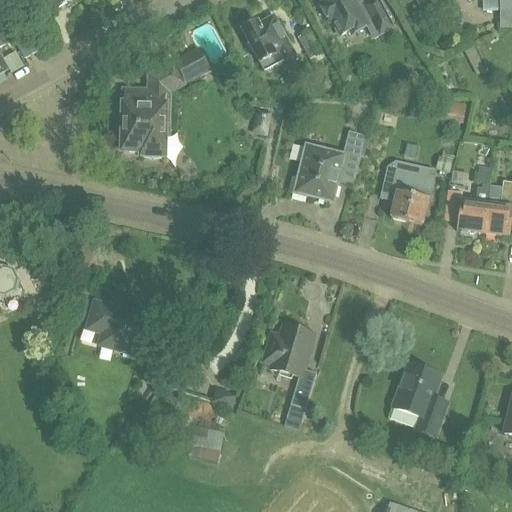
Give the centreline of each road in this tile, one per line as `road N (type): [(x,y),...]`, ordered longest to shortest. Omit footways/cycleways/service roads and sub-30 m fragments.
road 1 (tertiary): [(511,324),(295,250),(0,186)]
road 2 (residential): [(0,103),(187,0)]
